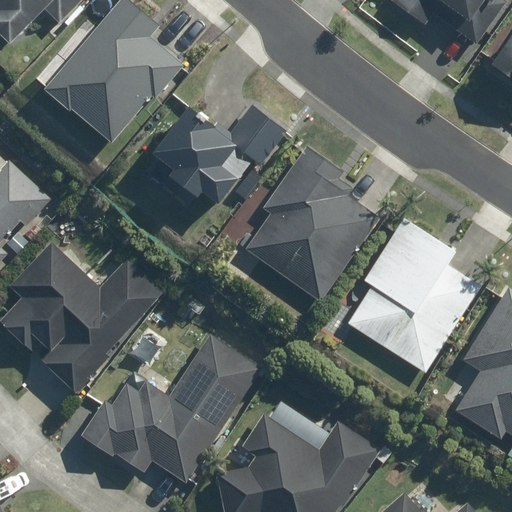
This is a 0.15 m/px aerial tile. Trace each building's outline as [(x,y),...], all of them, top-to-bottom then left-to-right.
[(0,0),(0,35),(9,45),(48,9),(60,22),(83,0),(0,0)] [(160,21),(136,0),(119,0),(43,87),(112,148),(185,64),(149,33),(160,21)] [(393,0),(425,24),(434,12),(476,42),(506,0),(393,0)] [(511,36),(491,65),(509,78),(511,74),(511,36)] [(237,147),(240,142),(229,134),(189,104),(138,172),(189,211),(200,195),(214,206),(237,176),(223,165),(237,147)] [(251,104),(229,134),(240,142),(237,147),(262,166),(288,131),(251,104)] [(359,183),(307,148),(240,248),(322,303),(382,214),(352,194),(359,183)] [(0,260),(8,251),(0,243),(0,239),(14,224),(25,233),(54,200),(0,152),(0,260)] [(370,287),(347,323),(428,377),(486,289),(447,263),(455,251),(406,218),(363,283),(370,287)] [(49,349),(40,359),(77,391),(165,290),(121,252),(100,275),(83,260),(95,246),(68,223),(12,287),(22,296),(0,321),(0,328),(28,353),(39,340),(49,349)] [(511,432),(511,290),(506,287),(463,364),(477,371),(454,412),(502,439),(507,430),(511,432)] [(103,400),(82,436),(145,474),(151,463),(188,485),(262,364),(211,333),(172,396),(146,380),(142,387),(129,380),(113,406),(103,400)] [(241,448),(226,469),(217,472),(224,511),(338,511),(382,452),(337,420),(329,431),(280,395),(241,448)] [(422,511),(405,491),(380,511),(479,511),(471,502),(458,511),(422,511)]
